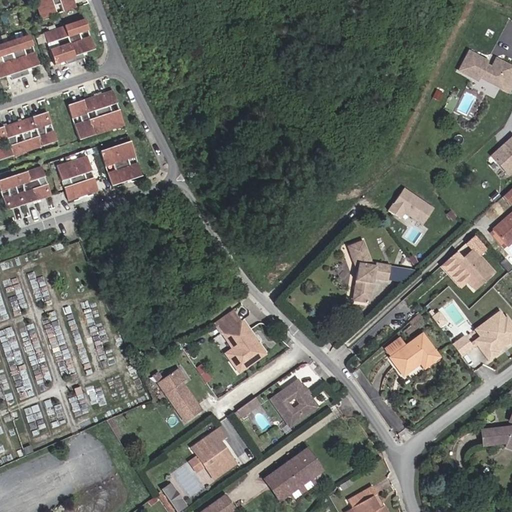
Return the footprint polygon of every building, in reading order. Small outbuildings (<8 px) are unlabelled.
[(75,6),(72,0),(36,0),(38,3),(34,4),(39,18),(54,13),(52,5),(58,3),(60,11),(75,6)] [(79,57),(91,54),(85,38),(77,41),(75,35),(84,32),(80,20),(40,34),(44,46),(52,43),(54,49),(46,51),(51,68),(63,64),(63,66),(80,61),(79,57)] [(26,37),(0,45),(0,58),(2,64),(0,64),(0,80),(8,78),(9,82),(26,76),(25,73),(36,69),(32,54),(23,57),(22,51),(30,48),(26,37)] [(492,82),(509,92),(511,86),(511,76),(510,75),(511,70),(511,66),(497,58),(492,67),(486,64),(488,61),(470,51),(460,70),(478,80),(483,71),(489,75),(492,82)] [(439,100),(443,93),(436,89),(432,97),(439,100)] [(126,126),(121,111),(113,113),(111,107),(119,105),(114,91),(83,101),(88,115),(95,113),(97,119),(90,121),(95,136),(126,126)] [(95,136),(90,121),(88,115),(83,101),(68,106),(72,120),(79,118),(81,124),(74,126),(79,142),(95,136)] [(47,113),(32,118),(36,130),(37,136),(41,148),(57,143),(53,131),(47,133),(45,127),(51,125),(47,113)] [(32,118),(16,123),(20,135),(22,141),(26,153),(41,148),(37,136),(32,138),(30,132),(36,130),(32,118)] [(16,123),(1,128),(5,140),(7,146),(11,158),(26,153),(22,141),(16,143),(14,137),(20,135),(16,123)] [(1,128),(0,128),(0,161),(11,158),(7,146),(1,148),(0,145),(0,141),(5,140),(1,128)] [(511,136),(495,152),(495,161),(507,175),(511,170),(511,136)] [(143,177),(138,164),(131,166),(129,161),(136,158),(131,142),(100,152),(106,168),(113,166),(115,172),(107,174),(112,187),(143,177)] [(98,192),(94,179),(87,181),(85,175),(92,173),(86,156),(56,167),(61,183),(68,181),(70,187),(63,189),(68,202),(98,192)] [(17,194),(21,206),(50,196),(41,166),(11,176),(14,187),(20,185),(23,192),(17,194)] [(1,199),(5,211),(21,206),(17,194),(14,187),(11,176),(0,179),(0,191),(5,190),(7,197),(1,199)] [(511,186),(501,197),(508,205),(511,201),(511,186)] [(435,210),(405,189),(390,211),(401,219),(405,214),(424,227),(435,210)] [(511,211),(492,231),(507,247),(511,242),(511,211)] [(376,267),(374,267),(361,241),(347,248),(352,256),(348,257),(352,265),(356,264),(357,267),(357,274),(356,284),(359,284),(357,304),(371,306),(374,280),(389,282),(390,265),(376,263),(376,267)] [(473,289),(490,274),(471,253),(461,262),(454,254),(439,267),(446,274),(449,272),(454,268),(466,282),(473,289)] [(461,286),(466,282),(454,268),(449,272),(461,286)] [(426,279),(405,297),(411,305),(433,287),(426,279)] [(448,315),(455,308),(446,298),(438,304),(448,315)] [(237,308),(218,322),(224,332),(244,320),(237,308)] [(511,343),(511,324),(506,316),(502,319),(497,312),(485,320),(491,327),(477,338),(473,341),(487,361),(498,353),(496,351),(501,348),(499,346),(503,344),(504,346),(509,342),(510,344),(511,343)] [(265,355),(259,344),(257,346),(253,340),(256,339),(244,320),(224,332),(233,347),(237,353),(230,359),(238,372),(265,355)] [(477,338),(491,327),(485,320),(472,331),(477,338)] [(389,358),(401,373),(417,361),(423,369),(439,358),(421,334),(401,349),(389,358)] [(472,348),(463,336),(451,345),(460,357),(472,348)] [(389,358),(401,349),(395,341),(383,350),(389,358)] [(230,359),(237,353),(233,347),(225,352),(230,359)] [(185,423),(201,411),(183,386),(181,387),(179,384),(184,380),(175,369),(160,381),(167,391),(163,393),(185,423)] [(163,393),(167,391),(160,381),(156,383),(163,393)] [(271,402),(291,427),(317,407),(307,394),(304,396),(302,393),(302,389),(297,382),(271,402)] [(487,411),(504,399),(501,395),(484,407),(487,411)] [(248,412),(258,406),(253,399),(243,406),(248,412)] [(241,417),(248,412),(243,406),(237,411),(241,417)] [(474,421),(487,411),(484,407),(471,417),(474,421)] [(511,414),(510,422),(511,422),(511,427),(481,430),(482,446),(507,443),(511,444),(511,414)] [(224,459),(222,456),(216,449),(213,445),(225,437),(219,429),(191,448),(197,456),(204,466),(213,479),(235,464),(229,456),(224,459)] [(222,456),(226,452),(221,445),(216,449),(222,456)] [(197,472),(204,466),(197,456),(189,461),(197,472)] [(289,493),(310,479),(295,458),(271,476),(278,486),(282,483),(289,493)] [(341,490),(350,485),(348,481),(339,486),(341,490)] [(176,511),(177,511),(185,506),(169,484),(161,490),(176,511)] [(383,507),(371,486),(368,488),(380,508),(383,507)] [(368,488),(347,501),(353,511),(386,511),(383,507),(380,508),(368,488)] [(169,511),(173,511),(160,492),(157,495),(169,511)] [(202,511),(234,511),(235,511),(225,496),(202,511)]
